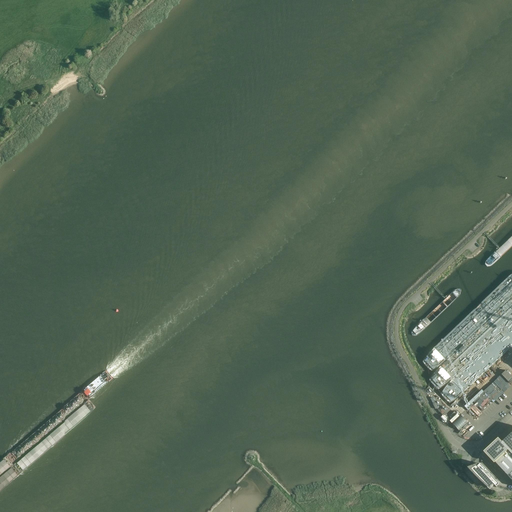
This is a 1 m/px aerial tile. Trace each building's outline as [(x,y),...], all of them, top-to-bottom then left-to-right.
[(511,432),(500,443),(488,455),(505,474),(511,481),(511,432)] [(476,475),(477,476),(482,472),(485,469),(480,464),(479,464),(480,465),(478,467),(477,466),(477,467),(476,466),(471,469),(474,472),(476,475)] [(485,469),(482,472),(477,476),(478,478),(481,480),(482,481),(489,474),(485,469)] [(487,486),(491,482),(494,479),(489,474),(482,481),(484,483),(486,485),(487,486)] [(494,479),(491,482),(487,486),(489,488),(493,484),(496,487),(499,484),(494,479)]
